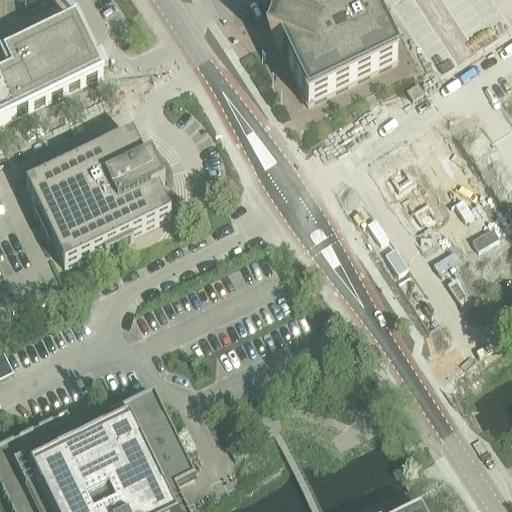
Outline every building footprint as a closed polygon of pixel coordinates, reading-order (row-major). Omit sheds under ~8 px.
[(266,48),(266,50),(278,53),(282,55),(308,109),(398,66),(365,0),(349,0),(291,28),(287,26),(276,22),(275,23),(278,24),(273,36),(269,49),(266,48)] [(0,128),(31,114),(38,110),(58,101),(103,79),(77,24),(31,46),(2,60),(5,66),(0,68),(0,128)] [(418,88),(407,95),(413,104),(424,97),(418,88)] [(39,217),(34,220),(48,248),(52,246),(65,272),(104,253),(106,258),(134,244),(132,240),(171,221),(159,195),(165,192),(162,184),(168,181),(162,168),(155,171),(152,163),(145,167),(133,141),(94,159),(92,155),(63,169),(65,173),(26,191),(39,217)] [(31,435),(0,450),(0,490),(3,497),(6,502),(10,511),(186,511),(183,505),(176,491),(195,482),(190,473),(154,399),(136,408),(97,427),(91,430),(77,437),(67,418),(53,425),(48,427),(31,435)]
